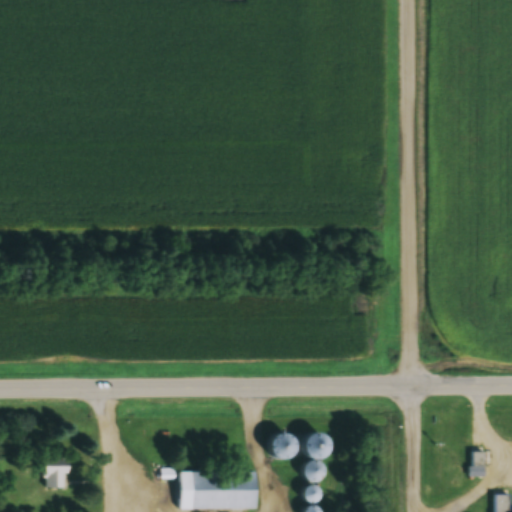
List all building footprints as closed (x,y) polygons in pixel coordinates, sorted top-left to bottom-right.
[(326,440),(309,431),(298,451),(307,456),(298,474),(314,483),(323,467),(314,462),(326,440)] [(272,455),(287,454),(286,434),(271,434),(272,455)] [(481,452),(468,452),(468,477),(481,477),(481,452)] [(63,460),(40,460),(40,489),(63,489),(63,460)] [(252,508),(252,471),(176,471),(176,508),(252,508)] [(299,498),(312,502),(317,489),(303,484),(299,498)] [(506,511),(507,494),(491,494),(491,511),(506,511)]
